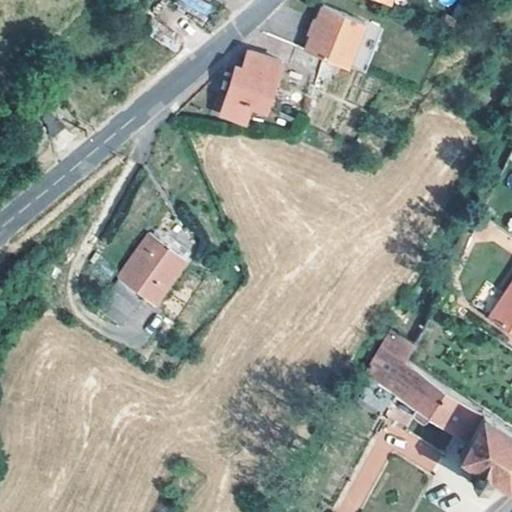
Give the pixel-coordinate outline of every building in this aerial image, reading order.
[(180,0),(202,15),(209,5),(201,0),(180,0)] [(313,53),(345,66),(363,21),(320,4),(315,18),(312,18),(306,34),(309,35),(304,49),(313,53)] [(345,66),(364,73),(381,28),(363,21),(345,66)] [(235,68),(226,96),(264,109),(279,61),(250,50),(243,70),(235,68)] [(154,232),(188,250),(192,242),(159,224),(154,232)] [(188,250),(154,232),(151,231),(110,307),(136,321),(152,292),(163,297),(190,251),(188,250)] [(511,286),(492,318),(511,331),(511,286)] [(407,361),(440,382),(474,326),(436,302),(412,345),(415,347),(407,361)] [(367,371),(418,407),(415,412),(416,416),(427,421),(429,419),(431,416),(471,439),(461,456),(478,467),(473,476),(478,483),(488,484),(491,480),(494,476),(511,488),(511,429),(440,382),(407,361),(415,347),(412,345),(403,338),(402,339),(392,333),(367,371)]
